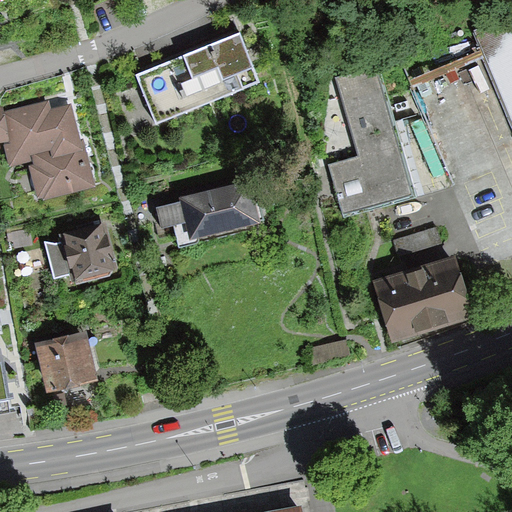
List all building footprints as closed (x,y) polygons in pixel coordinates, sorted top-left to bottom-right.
[(511,118),(511,34),(482,47),(511,118)] [(256,81),(237,36),(136,76),(154,122),(256,81)] [(360,158),(331,167),(347,217),(363,212),(416,195),(377,72),(337,84),(360,158)] [(52,111),(49,101),(3,113),(16,164),(30,161),(40,198),(93,184),(73,106),(52,111)] [(262,219),(252,180),(182,198),(183,202),(160,208),(164,227),(190,220),(194,236),(226,228),(262,219)] [(116,269),(104,222),(61,232),(64,243),(47,243),(55,277),(71,274),(73,280),(116,269)] [(456,258),(376,283),(394,340),(474,315),(456,258)] [(86,335),(39,347),(50,391),(97,379),(86,335)] [(4,348),(0,348),(0,412),(14,411),(4,348)] [(304,511),(302,502),(254,511),(304,511)]
